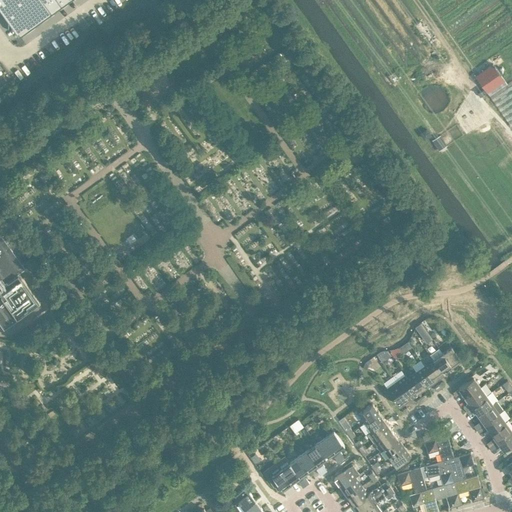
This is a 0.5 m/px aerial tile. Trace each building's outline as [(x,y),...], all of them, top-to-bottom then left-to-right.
[(0,0),(0,7),(4,13),(10,21),(20,35),(46,15),(54,10),(57,8),(67,0),(0,0)] [(493,63),(475,75),(487,92),(511,127),(511,80),(507,84),(493,63)] [(480,97),(487,92),(483,87),(477,92),(480,97)] [(426,128),(420,132),(424,139),(431,135),(426,128)] [(440,135),(433,140),(439,150),(447,145),(440,135)] [(0,314),(0,315),(8,325),(12,322),(22,315),(40,303),(18,273),(25,268),(22,263),(24,262),(23,262),(22,263),(0,232),(0,314)] [(26,320),(22,315),(12,322),(16,327),(26,320)] [(16,327),(19,332),(20,332),(30,325),(29,325),(26,320),(16,327)] [(421,323),(416,326),(420,333),(425,329),(421,323)] [(451,346),(442,352),(453,367),(462,360),(451,346)] [(444,373),(453,367),(442,352),(441,353),(439,350),(432,355),(434,358),(433,359),(444,373)] [(435,380),(444,373),(433,359),(425,365),(435,380)] [(426,386),(435,380),(425,365),(416,371),(426,386)] [(418,392),(426,386),(416,371),(407,378),(418,392)] [(396,381),(409,398),(418,392),(407,378),(405,374),(396,381)] [(459,387),(466,396),(480,386),(474,377),(459,387)] [(400,405),(409,398),(396,381),(387,387),(400,405)] [(466,396),(472,405),(486,395),(480,386),(466,396)] [(474,409),(478,414),(493,403),(486,395),(472,405),(469,407),(466,410),(468,413),(474,409)] [(358,413),(364,422),(379,412),(372,402),(358,413)] [(482,425),(484,423),(499,412),(493,403),(478,414),(482,419),(474,425),(476,429),(482,425)] [(364,422),(371,431),(385,420),(379,412),(364,422)] [(484,423),(491,432),(505,421),(499,412),(484,423)] [(367,433),(374,442),(392,429),(385,420),(371,431),(367,433)] [(491,432),(497,440),(511,430),(505,421),(491,432)] [(380,451),(383,449),(398,438),(392,429),(374,442),(380,451)] [(334,430),(325,437),(335,451),(344,445),(334,430)] [(511,443),(511,430),(497,440),(504,450),(511,443)] [(422,435),(424,441),(432,438),(431,432),(422,435)] [(439,449),(442,460),(448,458),(454,457),(454,456),(447,434),(432,438),(424,441),(428,452),(439,449)] [(326,457),(335,451),(325,437),(316,443),(326,457)] [(404,447),(398,438),(383,449),(390,457),(404,447)] [(318,464),(326,457),(316,443),(307,449),(318,464)] [(411,456),(404,447),(390,457),(396,466),(411,456)] [(309,470),(318,464),(307,449),(298,455),(309,470)] [(454,457),(448,458),(454,481),(466,477),(463,466),(474,463),(471,451),(454,456),(454,457)] [(256,453),(251,456),(255,462),(261,459),(256,453)] [(300,476),(309,470),(298,455),(290,462),(300,476)] [(443,484),(454,481),(448,458),(442,460),(438,461),(432,462),(425,465),(428,476),(440,473),(443,484)] [(281,468),(291,482),(300,476),(290,462),(281,468)] [(334,477),(341,487),(355,476),(359,473),(353,464),(334,477)] [(412,481),(415,492),(426,489),(420,466),(409,469),(408,465),(401,470),(401,471),(397,473),(400,485),(412,481)] [(282,489),(291,482),(281,468),(272,474),(282,489)] [(466,477),(454,481),(458,492),(469,489),(472,500),(484,497),(483,495),(481,487),(477,474),(466,477)] [(341,487),(347,495),(362,485),(355,476),(341,487)] [(443,484),(431,487),(435,499),(446,496),(449,507),(461,503),(458,492),(454,481),(443,484)] [(368,493),(362,485),(347,495),(354,505),(356,503),(355,503),(368,494),(368,493)] [(234,501),(241,510),(255,499),(249,490),(247,491),(244,486),(234,493),(238,498),(234,501)] [(431,487),(426,489),(415,492),(409,494),(412,505),(424,502),(426,511),(431,511),(439,510),(435,499),(431,487)] [(370,492),(368,493),(368,494),(355,503),(356,503),(362,511),(376,501),(370,492)] [(241,510),(242,511),(256,511),(262,508),(255,499),(241,510)] [(379,511),(382,510),(376,501),(362,511),(361,511),(379,511)]
